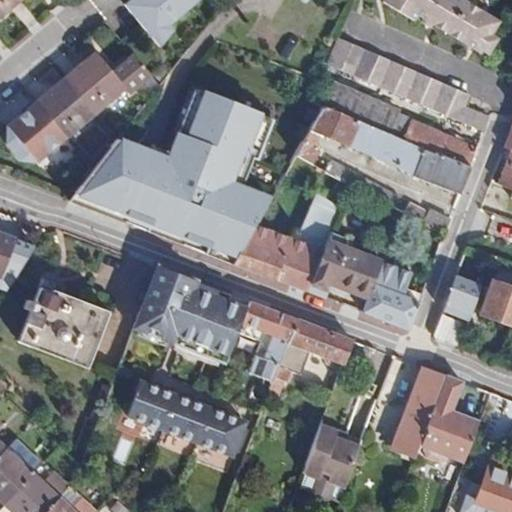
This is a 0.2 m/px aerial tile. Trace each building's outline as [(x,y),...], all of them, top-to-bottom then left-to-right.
[(134,0),(125,8),(157,48),(170,32),(166,27),(192,6),(196,0),(134,0)] [(254,0),(247,10),(256,14),(258,11),(274,17),(276,14),(285,17),(295,3),(301,5),(302,0),(254,0)] [(383,0),(383,1),(414,20),(417,15),(425,20),(429,14),(435,18),(432,24),(448,34),(467,1),(466,0),(383,0)] [(500,21),(467,1),(448,34),(468,46),(472,40),(478,45),(474,50),(480,54),(483,49),(489,54),(499,39),(492,34),(500,21)] [(429,14),(425,20),(432,24),(435,18),(429,14)] [(325,62),(483,130),(488,115),(463,104),(468,93),(465,91),(449,85),(416,70),(337,38),(325,62)] [(468,46),(474,50),(478,45),(472,40),(468,46)] [(158,88),(134,58),(113,75),(96,54),(66,78),(80,95),(92,108),(121,84),(126,90),(142,77),(154,92),(158,88)] [(80,95),(66,78),(36,102),(62,133),(75,122),(92,108),(80,95)] [(323,106),(299,96),(272,142),(295,154),(323,106)] [(34,157),(62,133),(36,102),(9,125),(18,137),(11,143),(23,158),(30,152),(34,157)] [(323,106),(295,154),(311,163),(317,152),(313,144),(318,136),(385,162),(459,193),(469,166),(373,126),(323,106)] [(373,126),(469,166),(476,148),(410,120),(408,125),(394,119),(392,124),(377,117),(373,126)] [(511,125),(511,126),(511,127),(511,147),(511,149),(498,184),(511,190),(511,189),(511,125)] [(198,166),(143,145),(122,200),(228,239),(243,199),(193,179),(198,166)] [(331,159),(325,171),(331,174),(350,184),(363,191),(393,208),(399,197),(366,178),(331,159)] [(231,265),(285,285),(305,292),(309,284),(325,247),(329,238),(331,233),(350,184),(331,174),(325,171),(313,164),(304,181),(323,192),(325,191),(332,195),(321,229),(305,233),(301,242),(254,224),(231,265)] [(443,235),(449,220),(429,209),(427,212),(409,202),(403,213),(443,235)] [(0,275),(13,280),(24,262),(7,256),(13,239),(0,233),(0,275)] [(365,299),(370,284),(375,272),(379,261),(343,247),(346,240),(331,233),(329,238),(325,247),(309,284),(324,290),(326,284),(365,299)] [(370,284),(415,302),(418,295),(404,290),(410,274),(379,261),(375,272),(370,284)] [(198,284),(159,269),(134,328),(172,344),(179,327),(184,330),(178,346),(224,364),(240,325),(246,310),(218,299),(196,290),(198,284)] [(511,325),(511,289),(498,284),(499,281),(494,278),(492,282),(491,282),(479,313),(511,325)] [(43,279),(40,286),(53,291),(56,284),(43,279)] [(220,292),(198,284),(196,290),(218,299),(220,292)] [(407,330),(417,303),(370,284),(365,299),(359,312),(407,330)] [(53,291),(40,286),(20,334),(87,362),(107,313),(53,291)] [(272,383),(297,320),(286,316),(249,302),(246,310),(240,325),(272,337),(257,377),(272,383)] [(464,324),(440,313),(432,334),(435,341),(455,348),(464,324)] [(353,341),(297,320),(272,383),(271,387),(280,391),(284,381),(286,382),(289,373),(300,376),(310,352),(327,358),(327,365),(342,369),(353,341)] [(179,327),(172,344),(178,346),(184,330),(179,327)] [(446,376),(424,368),(394,449),(415,457),(419,447),(446,376)] [(464,383),(446,376),(419,447),(425,450),(424,452),(426,459),(441,465),(449,463),(451,459),(464,464),(479,423),(462,416),(461,418),(452,415),(464,383)] [(243,423),(138,382),(125,417),(229,457),(243,423)] [(320,426),(303,467),(329,476),(328,482),(343,487),(360,442),(320,426)] [(31,475),(5,450),(0,455),(0,500),(4,504),(31,475)] [(479,511),(482,506),(498,511),(511,511),(511,469),(492,462),(483,487),(479,485),(476,492),(469,489),(461,511),(479,511)] [(31,475),(4,504),(12,511),(46,511),(58,500),(68,489),(51,473),(41,484),(31,475)] [(68,489),(58,500),(69,511),(80,500),(68,489)] [(58,500),(46,511),(92,511),(80,500),(69,511),(58,500)]
